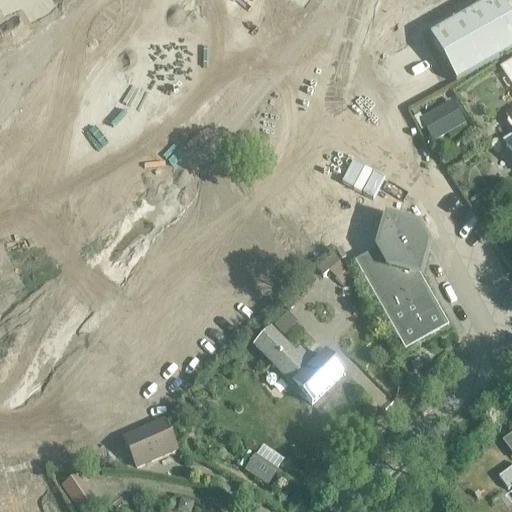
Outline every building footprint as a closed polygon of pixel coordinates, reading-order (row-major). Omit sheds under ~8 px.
[(511,26),(497,0),(430,38),(456,84),(511,52),(511,26)] [(85,44),(73,64),(94,80),(108,61),(85,44)] [(511,62),(500,70),(511,88),(511,114),(506,119),(508,121),(507,125),(511,132),(511,136),(503,143),(506,148),(504,150),(511,162),(511,62)] [(142,76),(130,97),(156,112),(168,89),(142,76)] [(420,122),(432,143),(459,128),(447,107),(420,122)] [(51,132),(39,152),(61,165),(75,144),(51,132)] [(108,170),(98,192),(128,207),(140,182),(108,170)] [(21,199),(9,227),(40,243),(54,212),(21,199)] [(403,225),(384,219),(378,238),(382,239),(380,252),(355,266),(404,354),(448,329),(438,312),(441,299),(430,299),(414,272),(418,268),(422,253),(414,234),(405,232),(403,225)] [(81,240),(66,267),(97,283),(111,255),(81,240)] [(330,273),(336,281),(345,273),(334,256),(316,272),(323,279),(330,273)] [(2,257),(0,259),(0,297),(14,305),(32,273),(2,257)] [(55,291),(40,316),(70,333),(84,310),(55,291)] [(299,353),(294,358),(270,333),(255,348),(295,389),(294,390),(312,408),(343,377),(325,359),(314,369),(299,353)] [(22,347),(4,370),(30,388),(48,367),(22,347)] [(0,395),(0,434),(1,435),(18,406),(0,395)] [(124,442),(136,471),(176,453),(164,425),(124,442)] [(262,451),(245,473),(266,488),(283,465),(262,451)] [(511,468),(497,480),(507,493),(511,488),(511,468)] [(81,511),(95,503),(79,478),(62,489),(77,511),(81,511)]
